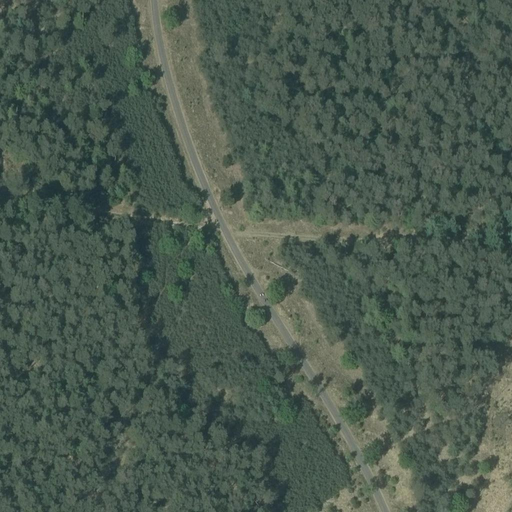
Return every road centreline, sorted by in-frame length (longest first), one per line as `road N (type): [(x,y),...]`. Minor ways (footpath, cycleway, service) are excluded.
road 1 (track): [(511,234),(418,242),(223,230)]
road 2 (track): [(0,201),(223,230)]
